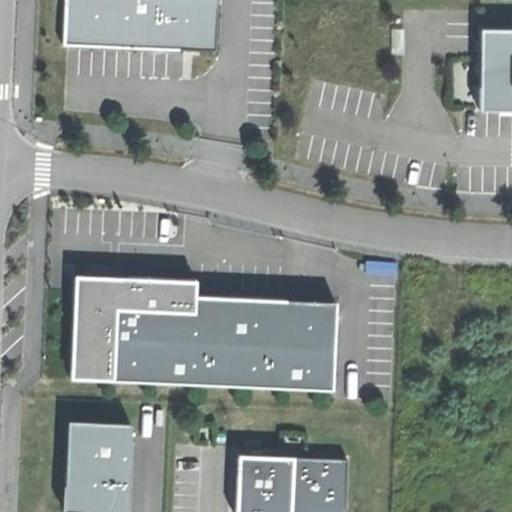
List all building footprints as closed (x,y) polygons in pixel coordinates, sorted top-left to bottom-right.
[(62,40),(61,43),(139,47),(215,50),(216,0),(64,0),(62,40)] [(511,26),(479,26),(478,107),(511,107),(511,26)] [(283,342),(285,297),(194,293),(195,278),(143,275),(73,272),(68,376),(331,387),(333,344),(283,342)] [(335,299),(285,297),(283,342),(333,344),(335,299)] [(125,511),(129,421),(66,418),(63,509),(75,510),(95,511),(105,511),(125,511)] [(343,511),(346,457),(237,452),(234,511),(343,511)]
